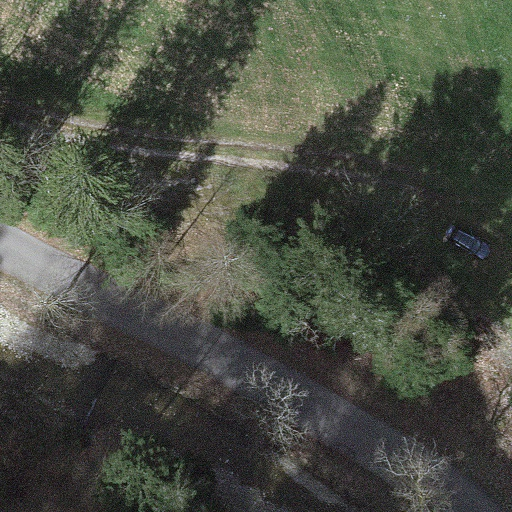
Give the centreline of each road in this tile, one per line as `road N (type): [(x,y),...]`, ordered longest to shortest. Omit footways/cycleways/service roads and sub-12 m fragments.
road 1 (unclassified): [(0,243),(370,451),(456,511)]
road 2 (track): [(301,156),(136,137),(0,104)]
